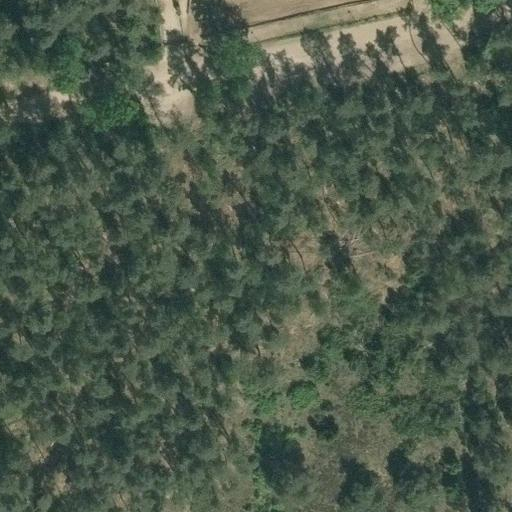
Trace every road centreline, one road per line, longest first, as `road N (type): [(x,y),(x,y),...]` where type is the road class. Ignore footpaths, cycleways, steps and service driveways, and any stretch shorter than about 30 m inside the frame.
road 1 (track): [(511,3),(0,112)]
road 2 (track): [(182,0),(187,31),(205,42),(407,1)]
